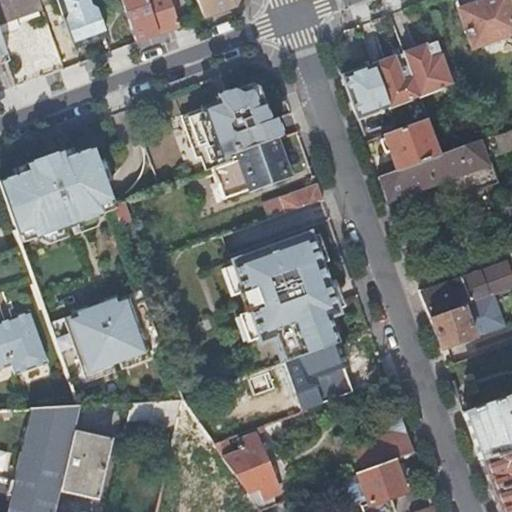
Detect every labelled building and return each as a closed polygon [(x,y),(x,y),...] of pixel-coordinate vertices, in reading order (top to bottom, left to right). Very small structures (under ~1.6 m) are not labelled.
[(0,0),(0,24),(29,14),(42,9),(38,0),(0,0)] [(93,5),(91,0),(54,0),(73,51),(106,39),(93,5)] [(122,0),(138,42),(157,34),(144,0),(122,0)] [(144,0),(157,34),(177,27),(167,0),(144,0)] [(236,0),(198,0),(205,17),(234,6),(236,0)] [(511,30),(511,0),(487,0),(470,6),(467,0),(459,0),(456,1),(472,45),(511,30)] [(29,14),(0,24),(0,34),(20,27),(19,23),(31,18),(29,14)] [(451,84),(435,42),(404,53),(419,95),(451,84)] [(419,95),(404,53),(373,64),(388,107),(419,95)] [(0,57),(0,65),(8,62),(6,56),(0,57)] [(373,64),(341,76),(361,133),(385,124),(380,110),(388,107),(373,64)] [(273,139),(279,137),(273,119),(267,122),(257,96),(247,91),(238,94),(232,90),(216,96),(218,101),(180,115),(196,158),(200,157),(204,170),(214,166),(216,166),(228,161),(226,156),(236,153),(266,142),(273,139)] [(477,141),(484,138),(477,120),(465,124),(472,142),(477,141)] [(389,153),(395,170),(435,156),(422,121),(383,136),(384,140),(380,141),(385,154),(389,153)] [(511,127),(493,134),(499,152),(511,147),(511,127)] [(228,161),(216,166),(227,196),(286,175),(273,139),(266,142),(236,153),(226,156),(228,161)] [(486,167),(477,141),(472,142),(435,156),(395,170),(377,177),(386,201),(447,179),(455,199),(497,184),(490,165),(486,167)] [(29,232),(31,241),(96,217),(94,209),(107,204),(89,150),(60,160),(57,152),(22,165),(24,172),(0,180),(0,194),(15,237),(29,232)] [(271,215),(320,197),(315,182),(277,196),(280,203),(267,208),(270,216),(271,215)] [(110,204),(119,227),(128,224),(120,201),(110,204)] [(395,227),(404,253),(421,247),(412,221),(395,227)] [(15,237),(18,245),(31,241),(29,232),(15,237)] [(296,357),(333,344),(323,317),(335,313),(306,233),(229,261),(258,340),(272,335),(282,362),(296,357)] [(493,295),(511,287),(511,281),(505,263),(419,294),(428,319),(462,306),(493,295)] [(158,339),(142,295),(127,301),(125,297),(111,302),(110,298),(71,310),(72,316),(61,320),(62,324),(47,329),(62,372),(77,367),(78,370),(143,347),(142,344),(158,339)] [(493,295),(462,306),(428,319),(439,349),(439,350),(473,338),(504,326),(493,295)] [(0,368),(7,366),(10,376),(43,364),(25,313),(0,321),(0,368)] [(341,367),(333,344),(296,357),(282,362),(281,362),(292,393),(313,385),(310,378),(324,373),(341,367)] [(327,380),(324,373),(310,378),(313,385),(327,380)] [(188,411),(192,417),(204,409),(198,392),(179,399),(188,411)] [(511,394),(462,413),(479,460),(511,447),(511,394)] [(144,419),(173,425),(175,416),(177,409),(179,399),(126,402),(122,419),(144,419)] [(177,409),(188,411),(179,399),(177,409)] [(68,431),(74,406),(28,409),(12,479),(4,511),(49,511),(54,492),(68,431)] [(392,460),(412,452),(398,411),(382,417),(388,432),(353,444),(362,470),(392,460)] [(173,425),(168,448),(177,450),(175,460),(187,462),(189,452),(203,455),(207,438),(194,420),(175,416),(173,425)] [(107,438),(68,431),(54,492),(92,500),(107,438)] [(257,507),(257,508),(274,502),(271,494),(277,491),(256,433),(238,439),(241,448),(233,451),(226,437),(216,441),(211,443),(230,470),(245,490),(256,486),(260,497),(252,500),(257,507)] [(511,511),(511,447),(479,460),(497,511),(511,511)] [(402,491),(392,460),(362,470),(356,472),(366,500),(358,503),(361,511),(392,511),(387,496),(402,491)] [(255,511),(257,507),(252,500),(245,490),(230,470),(213,500),(218,511),(255,511)] [(356,472),(340,478),(348,501),(354,504),(358,503),(366,500),(356,472)] [(257,508),(260,511),(282,511),(278,501),(274,502),(257,508)]
